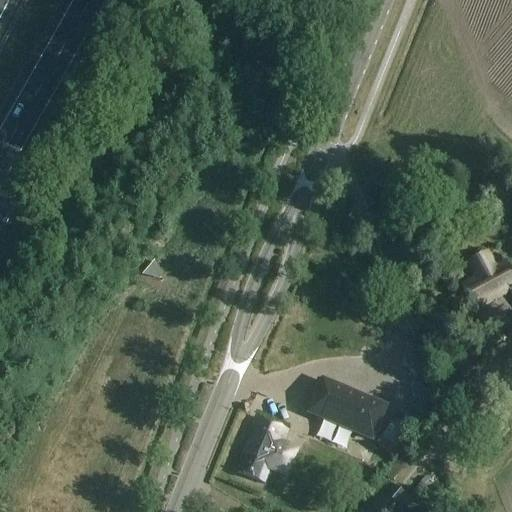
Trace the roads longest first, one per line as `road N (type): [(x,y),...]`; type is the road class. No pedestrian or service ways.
road 1 (secondary): [(296,211),(380,0)]
road 2 (motorway): [(0,159),(92,0)]
road 3 (secondary): [(176,511),(239,353)]
road 4 (secondary): [(239,353),(252,345),(283,286),(296,211)]
road 5 (secondary): [(296,211),(252,286),(239,353)]
